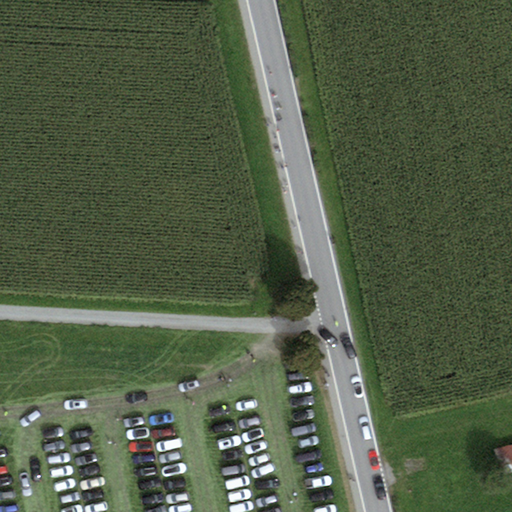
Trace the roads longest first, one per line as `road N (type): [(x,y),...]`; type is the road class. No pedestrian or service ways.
road 1 (tertiary): [(381,511),(260,0)]
road 2 (track): [(0,311),(336,328)]
